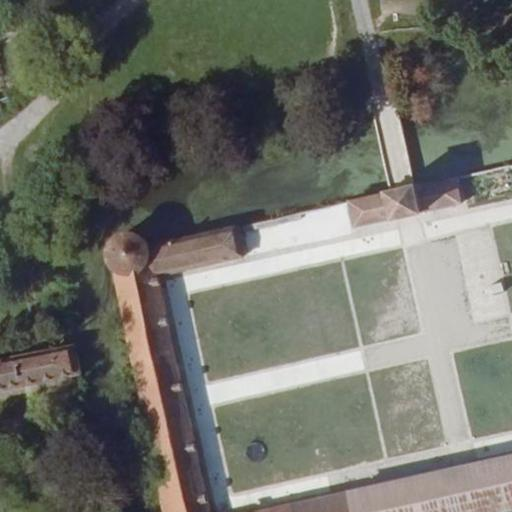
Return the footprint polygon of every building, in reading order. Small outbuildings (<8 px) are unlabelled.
[(462,204),(454,173),(410,183),(396,187),(404,219),(462,204)] [(404,219),(396,187),(345,199),(353,231),(404,219)] [(454,234),(475,324),(509,316),(489,226),(454,234)] [(238,259),(232,229),(149,246),(146,243),(143,240),(140,239),(137,237),(133,236),(129,236),(125,236),(122,237),(118,239),(116,241),(113,244),(111,247),(109,251),(108,255),(108,259),(109,262),(110,266),(111,269),(114,272),(116,275),(120,277),(170,511),(209,511),(157,276),(238,259)] [(85,376),(82,364),(70,366),(69,361),(29,369),(20,371),(3,375),(7,393),(11,392),(85,376)] [(511,449),(456,462),(468,511),(480,511),(511,504),(511,449)] [(468,511),(456,462),(245,511),(468,511)]
